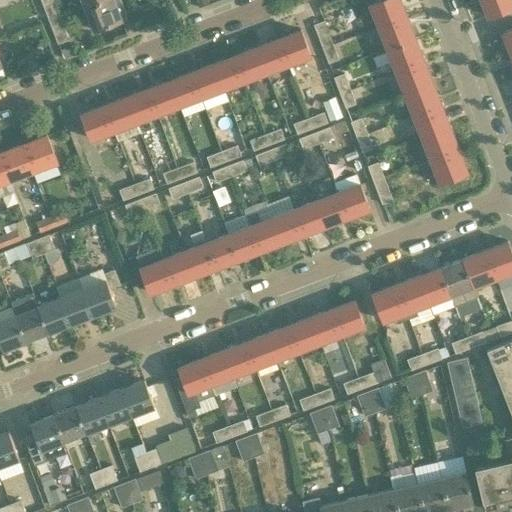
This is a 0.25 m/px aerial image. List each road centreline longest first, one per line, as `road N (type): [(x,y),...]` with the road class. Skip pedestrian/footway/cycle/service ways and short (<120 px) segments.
road 1 (residential): [(0,391),(511,200)]
road 2 (residential): [(0,110),(289,0)]
road 3 (residential): [(511,180),(443,0)]
